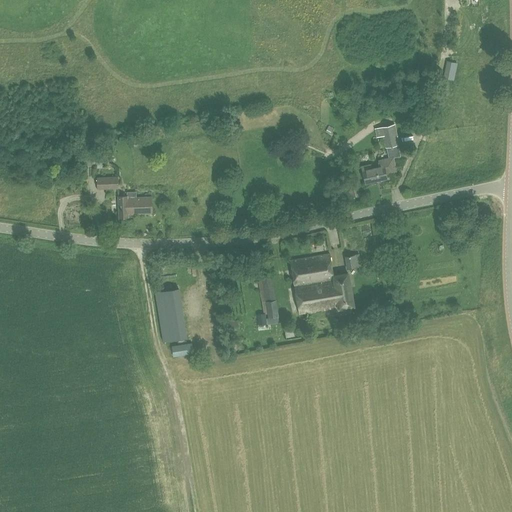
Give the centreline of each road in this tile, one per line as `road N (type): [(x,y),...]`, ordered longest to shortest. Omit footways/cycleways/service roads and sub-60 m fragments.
road 1 (unclassified): [(0,228),(96,241),(209,242),(511,188)]
road 2 (track): [(137,243),(197,511)]
